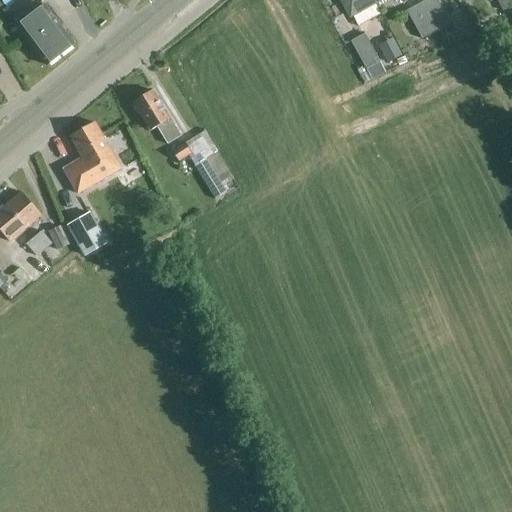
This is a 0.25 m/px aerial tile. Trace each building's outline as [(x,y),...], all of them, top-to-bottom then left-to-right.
[(377,7),(373,0),(343,0),(351,14),(363,8),(366,14),(377,7)] [(434,0),(429,0),(419,5),(435,33),(449,25),(434,0)] [(510,9),(505,0),(487,0),(489,3),(494,0),(502,13),(510,9)] [(435,33),(419,5),(405,13),(421,41),(435,33)] [(46,66),(74,45),(45,6),(17,27),(46,66)] [(380,59),(400,52),(390,22),(370,29),(380,59)] [(379,63),(364,35),(350,43),(365,71),(379,63)] [(169,145),(181,137),(153,92),(133,104),(151,134),(159,129),(169,145)] [(181,119),(188,132),(200,125),(193,113),(181,119)] [(70,138),(84,161),(65,173),(78,195),(121,170),(95,124),(70,138)] [(202,134),(192,140),(171,152),(178,163),(188,157),(214,201),(225,194),(224,193),(227,191),(224,186),(231,181),(202,134)] [(41,217),(22,193),(5,207),(25,230),(41,217)] [(5,207),(0,211),(0,232),(9,243),(25,230),(5,207)] [(107,245),(90,214),(66,228),(83,258),(107,245)] [(68,246),(59,228),(47,234),(56,252),(68,246)] [(41,232),(33,239),(44,251),(51,244),(41,232)] [(115,243),(120,255),(138,247),(138,245),(146,241),(143,234),(135,237),(134,234),(115,243)] [(44,251),(33,239),(26,245),(36,257),(44,251)] [(12,287),(26,273),(14,261),(0,275),(12,287)]
